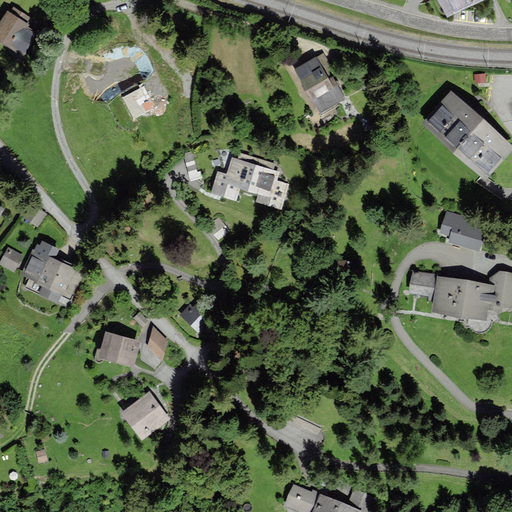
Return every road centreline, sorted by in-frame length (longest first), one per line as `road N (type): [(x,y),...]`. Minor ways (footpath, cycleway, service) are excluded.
road 1 (unknown): [(105,262),(162,268),(216,287),(231,283),(231,271),(161,189),(170,175),(194,185)]
road 2 (residential): [(0,151),(197,358)]
road 3 (residential): [(346,0),(418,22),(511,34)]
